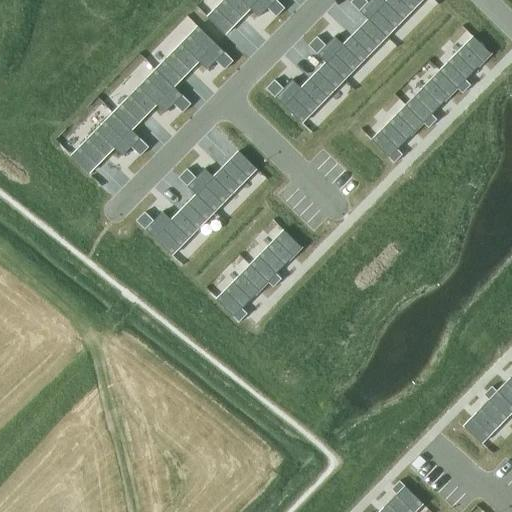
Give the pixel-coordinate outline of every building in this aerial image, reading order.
[(48,0),(14,0),(0,15),(0,19),(20,39),(53,4),(48,0)] [(77,0),(75,0),(68,7),(76,16),(85,7),(77,0)] [(223,0),(206,17),(224,35),(249,9),(258,18),(267,9),(276,17),(284,8),(275,0),(223,0)] [(364,0),(352,0),(350,3),(359,12),(367,20),(385,37),(421,0),(386,0),(385,2),(382,0),(370,0),(367,3),(364,0)] [(316,37),(308,46),(317,54),(325,63),(343,80),(385,37),(367,20),(343,45),(334,37),(325,46),(316,37)] [(196,26),(155,70),(173,87),(197,62),(206,70),(215,61),(224,70),(232,61),(196,26)] [(473,37),(439,71),(457,89),(462,94),(470,85),(465,80),(490,54),(473,37)] [(274,80),(265,89),(274,98),(301,124),(343,80),(325,63),(300,88),(292,80),(283,89),(274,80)] [(155,70),(113,113),(131,130),(155,105),(164,113),(173,104),(182,113),(190,104),(173,87),(155,70)] [(439,71),(405,106),(423,123),(428,128),(436,120),(431,115),(457,89),(439,71)] [(405,106),(371,140),(394,163),(402,155),(397,150),(423,123),(405,106)] [(113,113),(70,156),(88,173),(113,148),(122,156),(131,147),(139,156),(148,147),(131,130),(113,113)] [(187,169),(178,178),(187,186),(195,195),(213,212),(256,169),(238,152),(213,177),(204,169),(195,178),(187,169)] [(144,212),(136,221),(145,230),(171,256),(213,212),(195,195),(171,220),(162,212),(153,221),(144,212)] [(283,231),(250,265),(267,282),(273,288),(281,279),(276,274),(301,248),(283,231)] [(6,258),(0,263),(0,269),(6,275),(14,266),(6,258)] [(250,265),(215,300),(233,317),(238,322),(247,314),(242,309),(267,282),(250,265)] [(86,316),(78,325),(86,333),(95,324),(86,316)] [(77,325),(44,360),(67,381),(100,346),(77,325)] [(511,376),(497,392),(511,406),(511,376)] [(489,400),(463,427),(481,444),(511,411),(511,406),(497,392),(492,387),(483,395),(489,400)] [(50,457),(17,492),(37,511),(41,511),(73,479),(50,457)] [(161,465),(128,500),(140,511),(158,511),(183,486),(161,465)] [(396,495),(379,511),(414,511),(422,504),(404,486),(399,481),(391,490),(396,495)] [(12,498),(3,506),(9,511),(14,511),(20,506),(12,498)]
